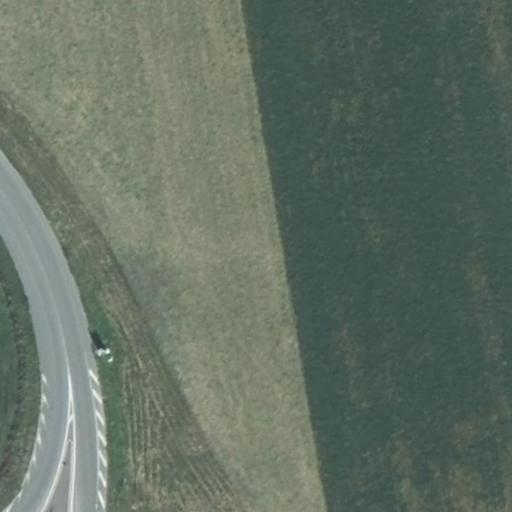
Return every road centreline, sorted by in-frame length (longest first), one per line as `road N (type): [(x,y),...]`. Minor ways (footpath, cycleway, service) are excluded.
road 1 (unclassified): [(0,174),(39,240),(70,364)]
road 2 (unclassified): [(70,364),(50,464),(30,511)]
road 3 (unclassified): [(84,511),(85,439),(70,364)]
